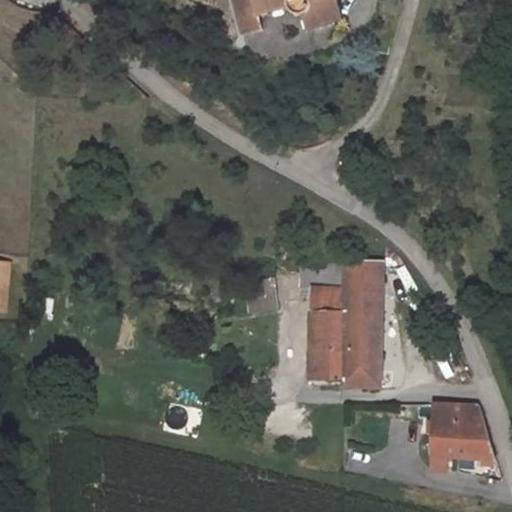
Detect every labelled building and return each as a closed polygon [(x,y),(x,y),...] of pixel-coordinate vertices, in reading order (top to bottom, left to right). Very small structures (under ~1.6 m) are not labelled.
[(256,2),(255,0),(231,0),(235,20),(258,15),(256,2)] [(255,0),(256,2),(264,0),(291,0),(297,5),(306,6),(311,18),(345,10),(343,0),(255,0)] [(0,302),(9,304),(10,255),(0,254),(0,302)] [(304,263),(304,288),(345,289),(344,264),(304,263)] [(344,264),(345,289),(348,381),(348,388),(388,388),(382,265),(344,264)] [(274,279),(244,281),(245,312),(275,311),(274,279)] [(310,381),(348,381),(345,289),(304,288),(304,299),(313,299),(314,350),(308,351),(310,381)] [(442,406),(441,414),(485,418),(481,409),(442,406)] [(485,418),(441,414),(441,462),(440,477),(454,479),(456,464),(505,471),(485,418)]
